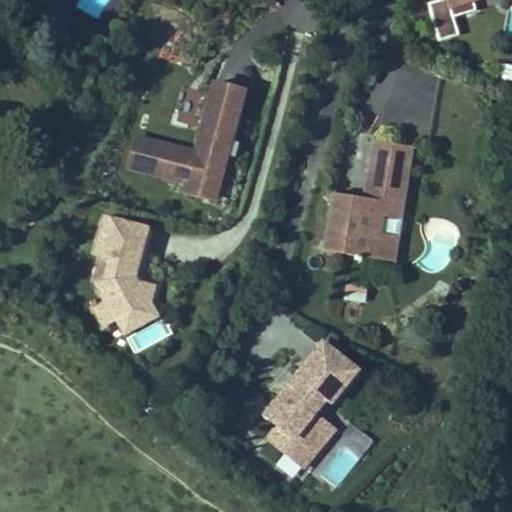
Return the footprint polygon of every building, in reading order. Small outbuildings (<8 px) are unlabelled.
[(439,0),(428,3),(439,41),(459,35),(453,17),(476,11),(473,1),(472,0),(439,0)] [(105,38),(60,13),(52,28),(97,52),(105,38)] [(239,105),(241,94),(215,87),(212,98),(239,105)] [(213,199),(225,155),(234,157),(238,142),(229,140),(239,105),(212,98),(197,153),(137,137),(129,166),(187,181),(184,191),(213,199)] [(391,261),(408,161),(396,159),(398,145),(374,141),(362,198),(358,203),(332,199),(324,251),(391,261)] [(408,161),(410,147),(398,145),(396,159),(408,161)] [(362,198),(333,193),(332,199),(358,203),(362,198)] [(133,276),(146,228),(104,217),(94,254),(101,256),(94,281),(106,301),(93,308),(103,326),(114,319),(130,310),(145,314),(149,303),(154,286),(138,281),(130,285),(128,279),(133,276)] [(342,299),(363,303),(366,286),(344,282),(342,299)] [(130,310),(114,319),(124,335),(157,316),(149,303),(145,314),(130,310)] [(296,462),(328,423),(312,411),(322,399),(327,404),(354,370),(321,344),(294,377),(300,382),(291,393),(285,389),(264,414),(278,426),(267,439),(296,462)] [(301,466),(333,427),(328,423),(296,462),(301,466)]
